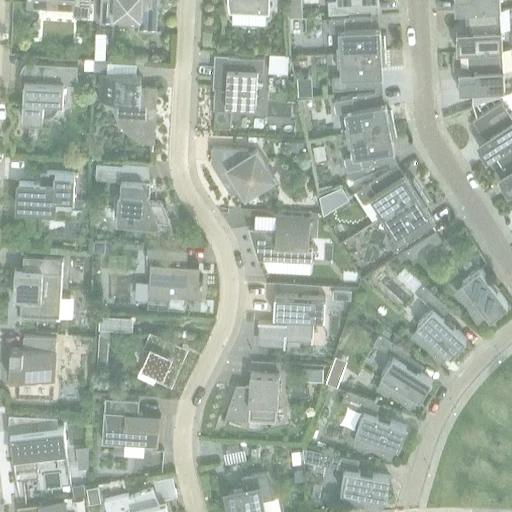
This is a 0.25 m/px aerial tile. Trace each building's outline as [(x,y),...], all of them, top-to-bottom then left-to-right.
[(90,14),(90,0),(28,0),(28,4),(43,5),(43,1),(73,3),(72,13),(90,14)] [(160,2),(160,0),(101,0),(100,19),(116,20),(116,13),(139,15),(138,28),(157,29),(158,2),(160,2)] [(270,12),(270,0),(227,0),(228,0),(230,10),(270,12)] [(328,0),(329,11),(375,8),(374,0),(328,0)] [(466,8),(501,6),(500,0),(454,0),(455,9),(466,9),(466,8)] [(468,48),(503,46),(501,6),(466,8),(466,9),(467,26),(468,26),(469,34),(457,34),(457,49),(468,49),(468,48)] [(340,50),(385,48),(385,34),(381,34),(381,25),(376,25),(376,13),(329,15),(330,29),(339,28),(340,50)] [(468,48),(468,49),(469,66),(470,66),(471,74),(459,74),(459,89),(505,87),(503,46),(468,48)] [(385,48),(340,50),(341,73),(332,73),(333,86),(379,84),(379,72),(383,72),(383,62),(386,62),(385,48)] [(215,83),(214,106),(216,106),(215,124),(231,125),(232,102),(256,103),(258,69),(264,69),(264,56),(221,53),(219,83),(215,83)] [(77,82),(78,63),(34,60),(33,78),(25,78),(23,117),(43,118),(43,112),(48,112),(53,109),(56,105),(57,99),(63,100),(64,81),(77,82)] [(154,147),(157,86),(141,85),(141,74),(101,72),(100,96),(115,96),(115,105),(118,112),(121,120),(127,127),(135,133),(143,137),(153,139),(152,147),(154,147)] [(349,131),(394,122),(391,109),(388,109),(386,100),(382,101),(380,89),(334,97),(337,110),(345,109),(349,131)] [(495,152),(511,140),(511,113),(503,99),(473,118),(483,133),(485,132),(489,139),(479,145),(487,158),(495,152)] [(394,122),(349,131),(353,153),(345,154),(347,167),(393,159),(391,147),(395,146),(393,137),(397,136),(394,122)] [(511,140),(495,152),(505,167),(506,166),(510,172),(500,179),(508,191),(511,188),(511,140)] [(251,150),(248,146),(212,144),(211,159),(231,190),(242,191),(244,190),(246,192),(274,175),(257,147),(251,150)] [(150,192),(151,178),(123,176),(123,163),(98,161),(97,176),(122,177),(119,217),(170,220),(163,200),(150,199),(147,192),(150,192)] [(383,213),(421,189),(414,177),(411,179),(406,171),(402,173),(395,163),(357,188),(364,199),(371,195),(383,213)] [(74,197),(75,171),(47,169),(46,181),(19,180),(18,206),(54,208),(55,196),(74,197)] [(421,189),(383,213),(395,232),(388,237),(395,248),(434,223),(427,213),(431,210),(426,203),(429,201),(421,189)] [(309,243),(310,215),(277,213),(276,226),(250,225),(250,224),(249,224),(258,256),(259,256),(312,259),(313,243),(309,243)] [(412,258),(443,238),(436,227),(406,247),(412,258)] [(202,296),(203,278),(198,277),(199,263),(182,262),(183,247),(148,245),(147,260),(152,260),(150,295),(170,296),(170,294),(202,296)] [(61,315),(64,255),(24,253),(23,267),(15,267),(13,295),(22,295),(21,313),(61,315)] [(490,315),(508,302),(480,265),(462,279),(465,282),(457,289),(479,318),(487,312),(490,315)] [(451,353),(466,336),(442,314),(451,305),(424,280),(415,289),(433,305),(417,322),(421,325),(414,332),(441,357),(448,350),(451,353)] [(325,315),(326,294),(275,292),(274,312),(278,312),(277,320),(259,319),(258,320),(261,321),(260,334),(270,334),(270,341),(284,342),(284,344),(285,344),(286,333),(312,334),(312,339),(313,339),(314,314),(325,315)] [(112,326),(113,314),(101,313),(100,325),(112,326)] [(172,383),(188,346),(151,329),(144,345),(149,347),(142,364),(158,371),(156,376),(172,383)] [(420,396),(432,377),(420,369),(424,362),(409,353),(411,349),(380,330),(373,341),(393,353),(381,372),(385,374),(380,383),(411,403),(416,394),(420,396)] [(54,379),(57,335),(24,333),(23,346),(11,346),(9,376),(54,379)] [(278,401),(280,372),(250,371),(250,384),(237,384),(238,381),(237,381),(223,422),(225,422),(227,416),(272,418),(273,401),(278,401)] [(399,445),(407,424),(376,412),(380,401),(346,388),(342,400),(364,408),(356,429),(360,431),(356,440),(391,453),(394,443),(399,445)] [(160,427),(161,413),(138,411),(139,398),(106,396),(103,439),(103,440),(155,443),(155,452),(156,452),(158,427),(160,427)] [(58,424),(57,415),(35,413),(37,427),(11,430),(16,476),(38,474),(35,449),(67,446),(64,424),(58,424)] [(229,458),(241,456),(239,443),(226,446),(229,458)] [(386,496),(390,474),(358,468),(360,456),(324,450),(322,462),(345,466),(341,488),(346,489),(344,499),(380,506),(382,496),(386,496)] [(246,487),(229,490),(233,511),(274,511),(276,511),(272,494),(268,470),(244,475),(246,487)] [(159,500),(153,485),(130,495),(128,492),(105,498),(108,511),(117,511),(134,508),(134,511),(169,511),(166,498),(159,500)] [(63,511),(62,497),(24,502),(25,511),(63,511)]
